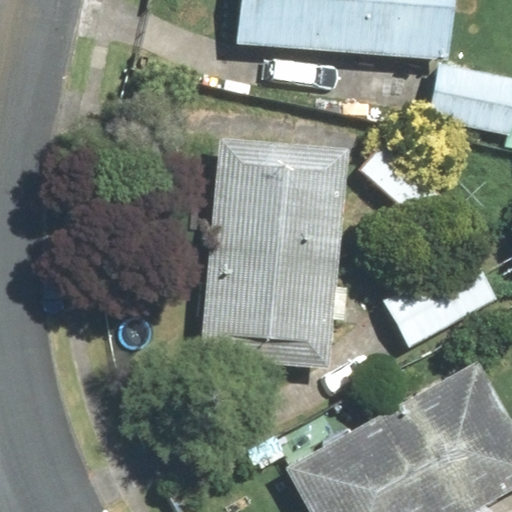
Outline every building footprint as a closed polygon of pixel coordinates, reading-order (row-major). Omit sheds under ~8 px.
[(248,0),(246,39),(455,56),(459,0),(248,0)] [(511,78),(440,75),(438,128),(508,131),(507,159),(511,158),(511,78)] [(347,128),(220,121),(207,362),(333,369),(347,128)] [(383,148),(359,177),(416,225),(440,197),(383,148)] [(384,299),(412,349),(502,304),(475,253),(384,299)] [(511,397),(488,351),(285,455),(314,511),(459,511),(511,485),(511,397)]
